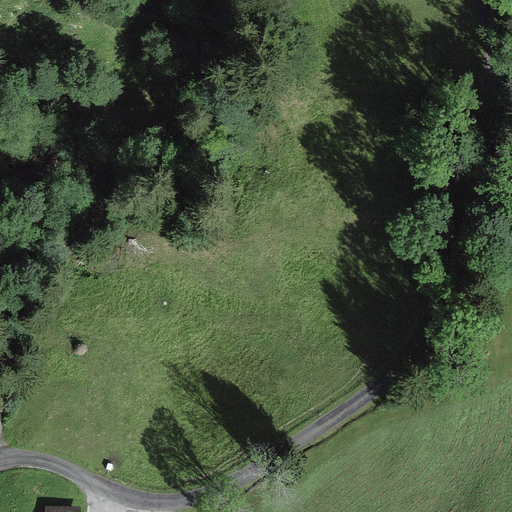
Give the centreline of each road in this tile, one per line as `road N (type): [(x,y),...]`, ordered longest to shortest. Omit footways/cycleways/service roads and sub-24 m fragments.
road 1 (unclassified): [(477,0),(494,72),(487,209),(448,295),(394,372),(282,452),(182,500),(131,497),(44,461),(0,460)]
road 2 (track): [(0,399),(19,286),(116,176),(85,110),(0,95)]
